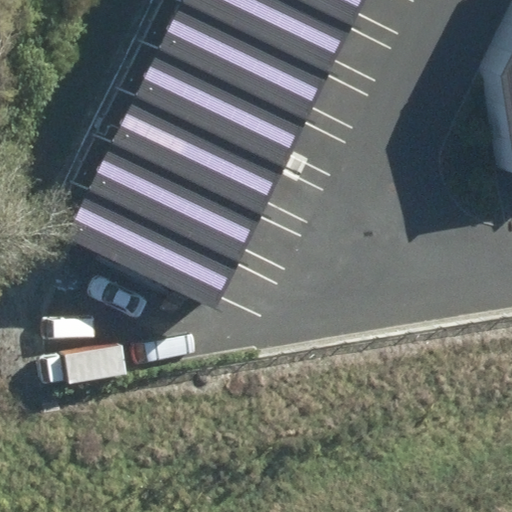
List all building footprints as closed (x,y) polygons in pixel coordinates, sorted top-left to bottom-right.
[(300,81),(311,57),(191,0),(156,0),(140,33),(288,104),(300,81)] [(322,33),(334,10),(313,0),(191,0),(311,57),(322,33)] [(338,0),(313,0),(334,10),(338,0)] [(511,0),(505,0),(501,9),(511,6),(511,0)] [(511,145),(511,6),(501,9),(479,60),(498,148),(511,145)] [(277,128),(288,104),(140,33),(117,80),(265,151),(277,128)] [(254,175),(265,151),(117,80),(95,128),(243,198),(254,175)] [(231,222),(243,198),(95,128),(72,175),(220,245),(231,222)] [(209,269),(220,245),(72,175),(49,222),(197,293),(209,269)]
